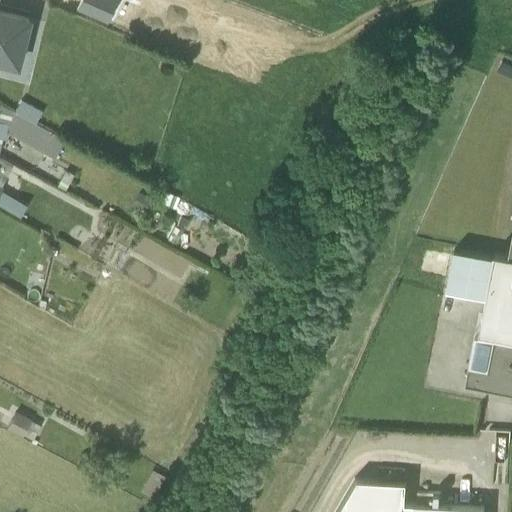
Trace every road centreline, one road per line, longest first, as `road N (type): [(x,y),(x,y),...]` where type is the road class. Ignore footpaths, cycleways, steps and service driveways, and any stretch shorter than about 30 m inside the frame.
road 1 (unknown): [(490,511),(486,482),(465,464),(353,456),(335,462),(301,511)]
road 2 (unknown): [(511,415),(466,412),(410,391),(425,287)]
